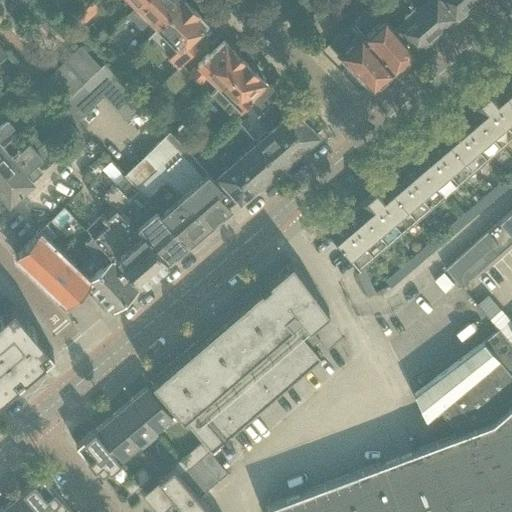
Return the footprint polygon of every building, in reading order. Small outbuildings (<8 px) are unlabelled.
[(136,6),(128,14),(142,28),(150,20),(157,27),(184,1),(182,0),(138,0),(134,5),(136,6)] [(185,0),(184,1),(157,27),(178,49),(168,58),(178,68),(183,64),(198,48),(190,40),(193,37),(198,33),(197,32),(207,23),(185,0)] [(299,0),(297,2),(307,13),(322,0),(299,0)] [(385,15),(384,16),(414,51),(436,33),(407,0),(392,0),(400,9),(388,19),(385,15)] [(407,0),(436,33),(457,15),(443,0),(407,0)] [(443,0),(457,15),(473,0),(443,0)] [(93,1),(75,17),(82,25),(99,9),(93,1)] [(374,5),(353,23),(393,69),(414,51),(384,16),(374,5)] [(393,69),(353,23),(328,43),(369,85),(374,86),(393,69)] [(208,76),(219,87),(245,61),(243,59),(242,56),(238,52),(235,51),(225,40),(209,56),(208,54),(190,71),(183,64),(178,68),(165,80),(163,82),(174,93),(193,75),(201,83),(208,76)] [(245,61),(219,87),(211,95),(233,117),(252,99),(250,97),(266,82),(255,72),(255,69),(250,64),(247,64),(245,61)] [(113,73),(105,65),(60,108),(75,123),(103,97),(128,123),(145,107),(117,77),(113,73)] [(511,72),(327,230),(358,267),(511,135),(511,72)] [(138,97),(146,106),(163,88),(155,80),(138,97)] [(270,86),(255,101),(265,113),(271,120),(278,113),(270,105),(279,96),(270,86)] [(17,108),(7,117),(8,117),(12,123),(22,114),(17,108)] [(294,110),(276,125),(298,150),(317,134),(294,110)] [(263,113),(256,119),(263,127),(270,121),(263,113)] [(0,124),(0,152),(6,147),(0,140),(0,136),(14,125),(12,123),(8,117),(0,124)] [(67,121),(57,130),(71,145),(80,135),(67,121)] [(276,125),(255,143),(277,168),(298,150),(276,125)] [(224,130),(216,138),(217,139),(224,147),(232,140),(224,130)] [(228,207),(235,201),(203,167),(195,159),(194,158),(185,148),(168,131),(144,155),(207,228),(230,209),(228,207)] [(6,147),(0,152),(0,181),(36,150),(42,145),(35,137),(29,142),(13,155),(6,147)] [(194,158),(204,148),(195,138),(185,148),(194,158)] [(255,143),(236,159),(258,185),(277,168),(255,143)] [(36,150),(0,181),(0,193),(8,203),(35,180),(42,173),(35,164),(43,158),(36,150)] [(227,167),(217,175),(239,200),(258,185),(236,159),(228,150),(219,158),(227,167)] [(203,152),(195,159),(203,167),(211,160),(203,152)] [(137,188),(188,241),(190,243),(207,228),(144,155),(124,174),(137,188)] [(511,174),(386,282),(393,290),(511,186),(511,174)] [(138,227),(168,261),(190,243),(188,241),(137,188),(128,197),(114,183),(102,195),(115,209),(135,229),(138,227)] [(111,258),(114,255),(140,285),(168,261),(138,227),(135,229),(115,209),(106,218),(102,213),(84,229),(110,254),(108,256),(111,258)] [(511,209),(499,220),(445,269),(461,287),(511,240),(511,209)] [(89,281),(87,284),(111,310),(137,288),(111,258),(108,256),(110,254),(84,229),(84,228),(77,234),(103,265),(87,279),(89,281)] [(67,304),(87,284),(89,281),(87,279),(37,232),(14,254),(67,304)] [(193,511),(204,503),(180,475),(209,450),(211,452),(227,438),(320,358),(300,334),(308,327),(308,328),(328,311),(291,261),(268,281),(270,283),(152,383),(202,441),(141,492),(142,493),(145,491),(163,511),(193,511)] [(356,272),(367,296),(369,295),(374,293),(363,269),(359,271),(356,272)] [(41,360),(52,351),(12,303),(0,313),(0,393),(3,390),(4,391),(17,380),(16,379),(22,375),(23,375),(36,364),(35,363),(40,359),(41,360)] [(438,408),(454,430),(489,417),(511,397),(511,345),(498,330),(430,382),(414,394),(426,419),(438,408)] [(147,386),(132,398),(158,427),(172,415),(147,386)] [(132,398),(114,413),(139,443),(158,427),(132,398)] [(511,403),(491,422),(511,479),(511,403)] [(114,413),(98,427),(124,456),(139,443),(114,413)] [(511,511),(511,479),(491,422),(400,455),(421,511),(511,511)] [(124,456),(98,427),(95,430),(94,429),(75,445),(102,476),(120,460),(119,459),(124,456)] [(421,511),(400,455),(265,506),(267,511),(421,511)] [(142,467),(137,472),(145,481),(150,477),(142,467)] [(145,481),(137,472),(122,485),(130,494),(145,481)] [(40,474),(23,488),(43,511),(59,511),(67,506),(40,474)] [(22,491),(6,505),(12,511),(43,511),(23,488),(22,490),(22,491)] [(211,511),(204,503),(193,511),(211,511)]
